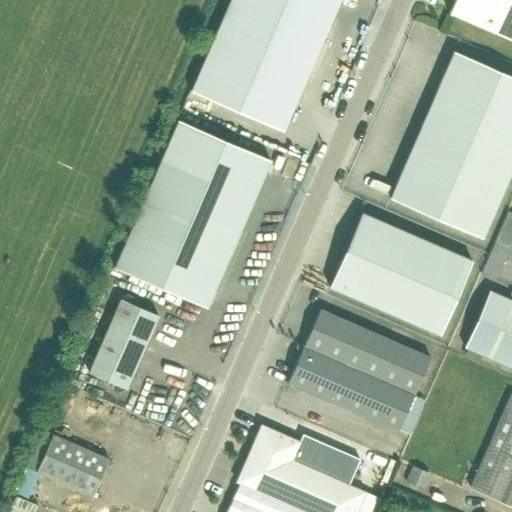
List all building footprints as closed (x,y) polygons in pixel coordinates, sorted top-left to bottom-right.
[(338,0),(228,0),(189,92),(281,132),(338,0)] [(511,77),(452,51),(388,198),(480,238),(511,164),(511,0),(453,0),(447,14),(449,14),(449,13),(511,40),(511,77)] [(268,161),(176,122),(112,268),(205,308),(268,161)] [(511,213),(508,212),(493,244),(508,251),(511,242),(511,213)] [(470,261),(360,213),(327,287),(438,335),(470,261)] [(511,301),(488,291),(463,348),(511,369),(511,301)] [(156,316),(119,300),(87,373),(124,390),(156,316)] [(302,347),(413,395),(429,358),(318,310),(302,347)] [(397,432),(413,395),(302,347),(286,384),(397,432)] [(511,395),(510,395),(469,488),(511,507),(511,395)] [(298,442),(259,425),(234,482),(302,511),(354,511),(363,493),(290,461),(298,442)] [(50,437),(38,432),(23,467),(35,472),(34,473),(91,498),(107,460),(51,436),(50,437)] [(431,474),(412,466),(406,481),(424,489),(431,474)] [(17,502),(13,511),(38,511),(39,511),(17,502)]
